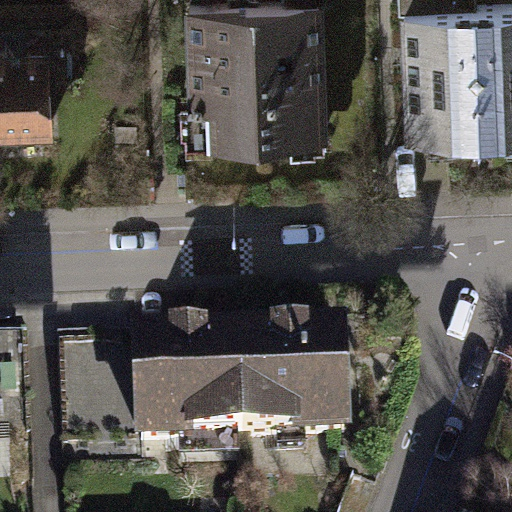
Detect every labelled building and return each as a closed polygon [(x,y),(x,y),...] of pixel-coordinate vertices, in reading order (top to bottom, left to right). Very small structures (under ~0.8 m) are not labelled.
[(408,8),(478,6),(477,0),(398,0),(399,8),(408,8)] [(287,4),(192,7),(195,110),(200,110),(201,141),(296,138),(295,131),(325,131),(321,3),(287,4)] [(511,5),(478,6),(408,8),(411,130),(511,127),(511,5)] [(0,128),(48,127),(46,59),(0,61),(0,128)] [(240,338),(244,437),(344,433),(341,335),(240,338)] [(244,437),(240,338),(139,342),(142,440),(244,437)] [(142,440),(139,342),(63,344),(66,443),(142,440)] [(29,348),(0,348),(0,446),(32,445),(29,348)]
